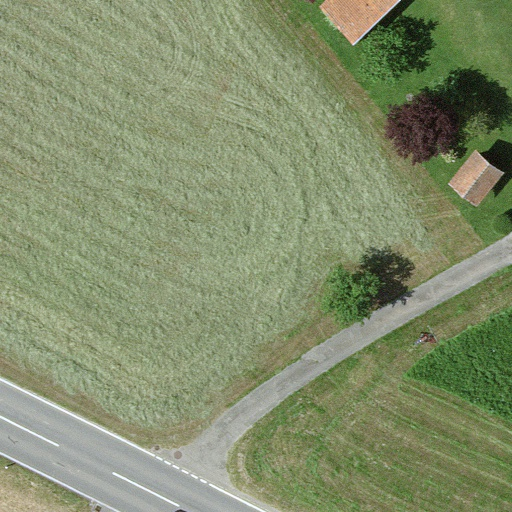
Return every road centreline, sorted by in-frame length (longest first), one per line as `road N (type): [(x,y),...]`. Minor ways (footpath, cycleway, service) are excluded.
road 1 (track): [(161,496),(249,413),(358,339),(511,260)]
road 2 (secondary): [(0,416),(191,511)]
